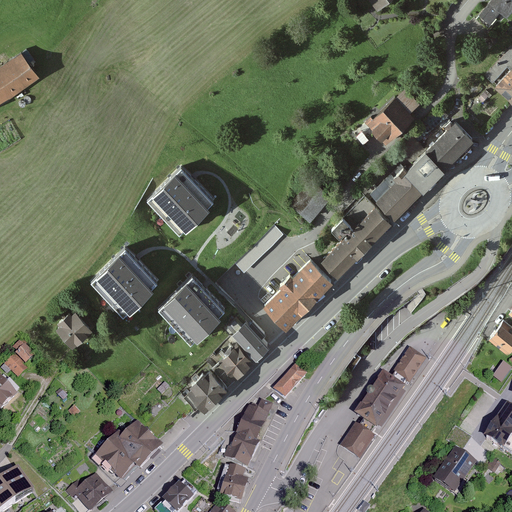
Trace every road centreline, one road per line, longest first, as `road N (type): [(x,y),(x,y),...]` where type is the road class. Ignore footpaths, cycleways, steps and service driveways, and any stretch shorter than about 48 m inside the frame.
road 1 (residential): [(263,483),(289,485),(365,370),(481,269),(494,241),(492,216)]
road 2 (residential): [(349,289),(317,253),(316,225),(444,88),(452,30),(475,0)]
road 3 (primary): [(349,289),(121,511)]
road 4 (secondary): [(421,272),(385,299),(332,361),(263,483)]
